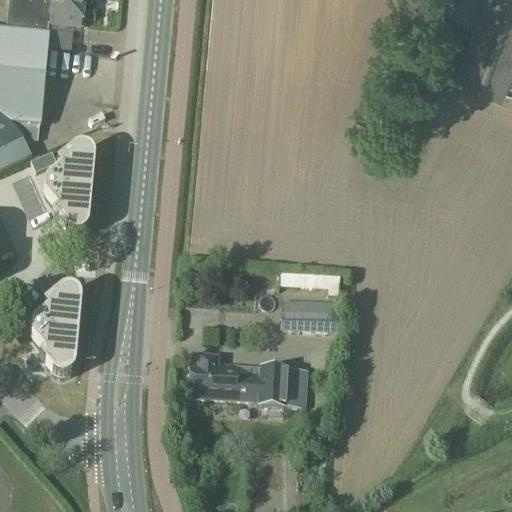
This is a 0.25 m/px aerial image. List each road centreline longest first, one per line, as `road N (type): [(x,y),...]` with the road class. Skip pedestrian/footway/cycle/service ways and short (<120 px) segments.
road 1 (tertiary): [(130,318),(159,0)]
road 2 (residential): [(0,203),(41,265),(39,277),(0,311)]
road 3 (tertiary): [(130,318),(109,377),(107,446)]
road 4 (unclassified): [(107,446),(70,440),(38,423),(0,381)]
road 5 (tertiary): [(131,446),(130,318)]
